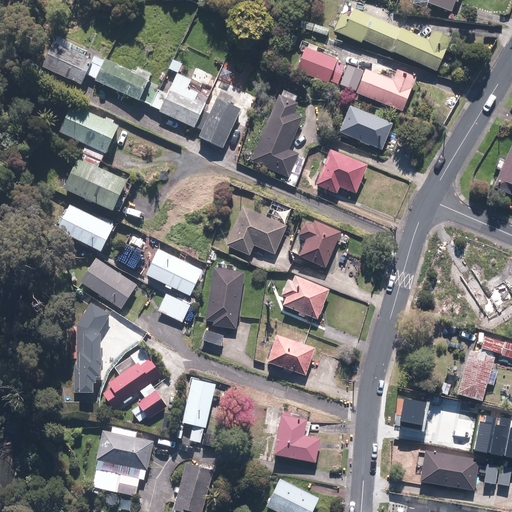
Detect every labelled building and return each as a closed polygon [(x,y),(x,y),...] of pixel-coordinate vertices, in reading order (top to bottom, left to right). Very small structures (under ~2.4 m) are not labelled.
[(428,0),(427,4),(450,12),(455,1),(456,2),(457,0),(428,0)] [(429,43),(353,10),(349,19),(342,16),(334,32),(361,44),(362,41),(435,73),(450,41),(433,33),(429,43)] [(295,19),(292,27),(327,38),(329,30),(295,19)] [(51,46),(42,69),(81,84),(90,61),(51,46)] [(305,49),(296,72),(327,84),(328,82),(337,85),(345,67),(335,63),(336,61),(305,49)] [(105,61),(95,82),(138,102),(148,81),(105,61)] [(231,71),(223,68),(217,81),(225,85),(231,71)] [(394,83),(365,72),(355,95),(402,113),(415,79),(398,73),(394,83)] [(177,76),(159,113),(194,130),(206,104),(195,100),(197,96),(186,90),(190,83),(177,76)] [(296,105),(278,97),(251,162),(288,178),(297,155),(288,151),(301,120),(292,116),(296,105)] [(239,111),(216,100),(199,138),(222,148),(239,111)] [(72,107),(60,134),(106,155),(118,127),(72,107)] [(349,108),(339,134),(381,151),(392,125),(349,108)] [(511,195),(511,144),(492,187),(511,195)] [(367,167),(329,152),(316,185),(336,193),(338,187),(356,194),(367,167)] [(126,182),(77,160),(63,190),(112,212),(126,182)] [(113,228),(70,206),(56,232),(100,254),(113,228)] [(285,226),(241,207),(225,244),(249,255),(253,245),(273,254),(285,226)] [(339,233),(313,222),(311,227),(303,223),(298,235),(306,239),(298,257),(325,268),(339,233)] [(201,270),(156,250),(144,276),(189,296),(201,270)] [(137,285),(95,259),(79,283),(121,310),(137,285)] [(471,266),(457,275),(489,323),(511,307),(511,292),(504,281),(489,292),(471,266)] [(212,326),(235,329),(244,273),(213,268),(205,320),(213,321),(212,326)] [(328,290),(293,276),(291,282),(286,280),(280,296),(285,298),(282,305),(316,319),(328,290)] [(190,306),(165,294),(157,311),(182,323),(190,306)] [(470,307),(459,299),(451,311),(461,318),(470,307)] [(110,314),(91,302),(77,325),(77,367),(73,367),(73,393),(93,393),(93,383),(96,383),(96,377),(100,377),(100,365),(102,365),(102,356),(101,356),(101,333),(99,333),(99,332),(110,314)] [(223,338),(204,331),(199,345),(218,352),(223,338)] [(314,348),(276,335),(267,363),(305,375),(314,348)] [(511,344),(484,336),(480,349),(511,359),(511,344)] [(467,351),(456,395),(483,402),(487,385),(493,387),(497,373),(491,371),(494,358),(467,351)] [(111,388),(102,394),(113,409),(161,377),(149,359),(140,365),(138,362),(107,383),(111,388)] [(215,385),(191,380),(181,422),(205,428),(215,385)] [(137,403),(148,419),(166,406),(156,391),(137,403)] [(427,402),(405,398),(400,427),(423,431),(427,402)] [(281,412),(273,456),(315,464),(320,439),(308,436),(312,418),(281,412)] [(496,424),(497,417),(486,415),(485,422),(480,421),(474,451),(487,453),(487,452),(490,452),(496,424)] [(510,427),(511,420),(500,417),(499,424),(496,424),(490,452),(490,454),(502,456),(502,454),(504,455),(510,427)] [(95,460),(99,461),(93,487),(135,497),(141,470),(146,471),(153,442),(101,431),(95,460)] [(423,451),(418,483),(474,492),(479,460),(423,451)] [(194,511),(200,511),(213,470),(185,462),(173,506),(194,511)] [(484,482),(495,484),(498,466),(487,464),(484,482)] [(498,484),(509,486),(511,468),(501,466),(498,484)] [(312,511),(319,499),(279,479),(265,508),(273,511),(312,511)]
